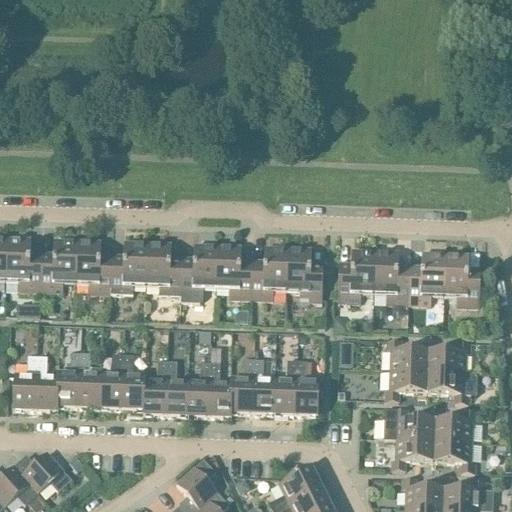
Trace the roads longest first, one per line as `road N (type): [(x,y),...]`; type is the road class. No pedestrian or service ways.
road 1 (residential): [(0,214),(255,214),(265,224),(511,229)]
road 2 (residential): [(353,511),(323,452),(186,447)]
road 3 (residential): [(186,447),(0,440)]
